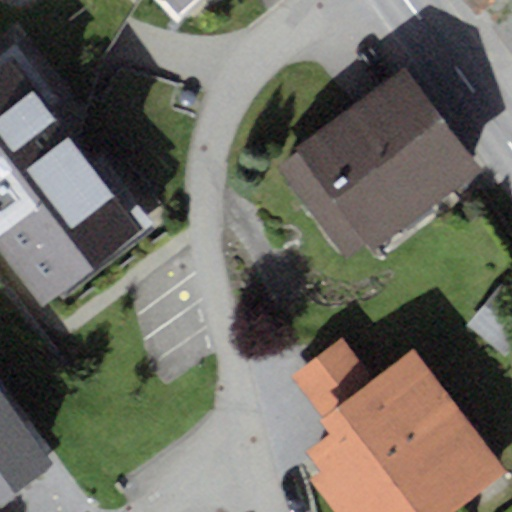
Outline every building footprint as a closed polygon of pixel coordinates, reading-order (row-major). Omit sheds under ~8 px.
[(167,0),(177,11),(188,0),(167,0)] [(464,0),(477,15),(496,0),(464,0)] [(16,55),(0,67),(0,248),(41,304),(145,226),(16,55)] [(406,69),(277,165),(346,257),(366,242),(374,251),(482,170),(406,69)] [(373,377),(343,336),(290,376),(331,431),(306,450),(321,469),(309,477),(335,511),(452,511),(507,471),(413,347),(373,377)] [(0,395),(0,501),(50,466),(0,395)]
